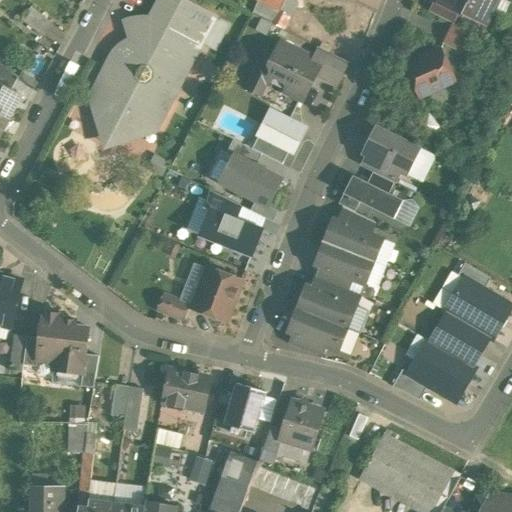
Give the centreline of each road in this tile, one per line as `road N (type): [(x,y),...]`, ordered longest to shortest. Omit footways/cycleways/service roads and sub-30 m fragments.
road 1 (residential): [(245,358),(398,0)]
road 2 (residential): [(511,362),(465,438),(332,378),(245,358)]
road 3 (residential): [(245,358),(141,335),(0,226)]
road 4 (residential): [(0,198),(102,0)]
